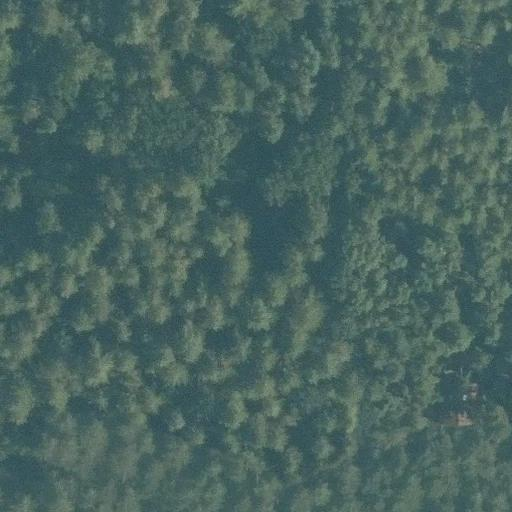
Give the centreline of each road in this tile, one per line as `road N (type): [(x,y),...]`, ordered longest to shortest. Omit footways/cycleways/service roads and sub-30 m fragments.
road 1 (track): [(342,140),(347,511)]
road 2 (track): [(0,0),(342,140)]
road 3 (track): [(342,140),(511,211)]
road 4 (track): [(342,140),(341,0)]
